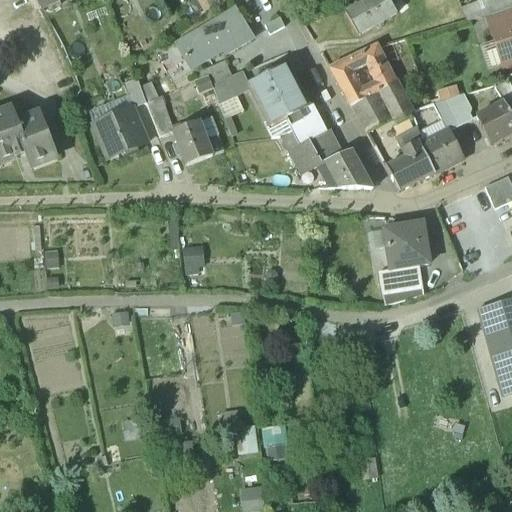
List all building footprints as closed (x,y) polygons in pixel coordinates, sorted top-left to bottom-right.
[(34,0),(40,10),(59,0),(34,0)] [(196,0),(204,14),(226,0),(225,0),(196,0)] [(368,0),(345,14),(359,38),(397,16),(387,0),(368,0)] [(511,0),(486,0),(462,10),(467,23),(509,11),(511,9),(511,0)] [(511,10),(509,12),(487,18),(491,30),(511,22),(511,10)] [(253,41),(234,11),(176,47),(192,73),(224,53),(226,57),(253,41)] [(284,30),(280,20),(265,28),(270,37),(284,30)] [(511,22),(491,30),(504,70),(511,66),(511,22)] [(376,50),(329,71),(351,109),(380,95),(396,87),(376,50)] [(210,88),(232,79),(225,63),(195,77),(197,82),(206,77),(210,88)] [(307,110),(286,70),(265,80),(264,79),(248,87),(251,92),(268,124),(283,116),(292,135),(301,148),(308,145),(327,135),(312,107),(307,110)] [(251,92),(248,87),(242,75),(232,79),(210,88),(212,92),(218,108),(237,99),(251,92)] [(212,92),(210,88),(206,77),(197,82),(195,83),(200,97),(212,92)] [(133,111),(134,112),(146,106),(137,81),(123,87),(131,112),(133,111)] [(503,104),(511,99),(511,93),(507,84),(494,89),(503,104)] [(413,119),(396,87),(380,95),(393,122),(396,127),(413,119)] [(380,95),(351,109),(366,136),(393,122),(380,95)] [(464,98),(447,103),(460,129),(473,123),(470,117),(471,113),(464,98)] [(174,135),(175,134),(161,99),(146,106),(160,142),(174,136),(174,135)] [(237,99),(218,108),(223,123),(243,114),(237,99)] [(504,105),(511,119),(511,99),(503,104),(504,105)] [(450,135),(460,129),(447,103),(433,108),(447,134),(449,133),(450,135)] [(511,119),(504,105),(476,120),(490,148),(511,137),(511,119)] [(131,112),(93,128),(108,163),(148,145),(134,112),(133,111),(131,112)] [(10,113),(0,116),(0,168),(16,162),(16,163),(26,159),(31,172),(55,162),(38,117),(16,126),(10,113)] [(210,121),(198,126),(205,144),(216,139),(210,121)] [(175,134),(174,135),(174,136),(187,170),(211,160),(205,144),(198,126),(175,134)] [(416,127),(410,130),(412,136),(418,133),(416,127)] [(412,136),(402,141),(407,151),(401,153),(405,160),(385,171),(399,195),(435,177),(420,148),(419,146),(422,144),(418,133),(412,136)] [(447,134),(420,148),(435,177),(464,162),(450,135),(449,133),(447,134)] [(327,135),(308,145),(320,166),(328,163),(342,156),(330,134),(327,135)] [(292,135),(282,140),(291,154),(301,148),(292,135)] [(320,166),(308,145),(301,148),(291,154),(302,174),(303,175),(305,173),(317,168),(320,166)] [(371,191),(349,153),(342,156),(328,163),(333,178),(338,191),(371,191)] [(320,166),(317,168),(327,191),(338,191),(333,178),(328,163),(320,166)] [(511,189),(508,180),(484,191),(495,214),(511,205),(511,189)] [(484,191),(436,212),(461,270),(510,249),(495,214),(484,191)] [(384,233),(391,273),(419,269),(428,267),(422,227),(384,233)] [(202,248),(183,249),(184,275),(204,274),(202,248)] [(419,269),(391,273),(379,276),(383,297),(422,290),(419,269)] [(511,305),(480,314),(504,398),(511,395),(511,305)] [(242,442),(249,442),(249,453),(257,452),(256,428),(242,429),(242,442)] [(469,488),(478,507),(499,497),(490,478),(469,488)] [(242,511),(254,511),(272,509),(268,487),(240,491),(242,511)]
